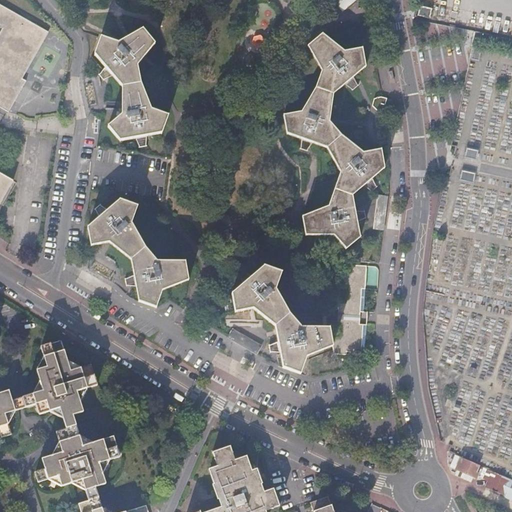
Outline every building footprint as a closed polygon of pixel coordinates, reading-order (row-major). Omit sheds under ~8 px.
[(318,0),(326,9),(337,0),(318,0)] [(418,14),(430,18),(433,8),(421,5),(418,14)] [(49,34),(0,6),(0,28),(4,31),(0,37),(0,107),(10,114),(27,83),(23,80),(49,34)] [(137,66),(154,44),(143,29),(117,45),(101,39),(94,57),(104,68),(99,76),(103,81),(111,76),(122,89),(122,117),(108,129),(121,143),(135,139),(140,148),(147,146),(147,137),(163,134),(168,116),(150,110),(140,84),(137,66)] [(341,138),(340,137),(328,124),(333,96),(344,86),(352,92),(358,87),(353,78),(365,69),(361,49),(344,52),(322,35),(306,47),(320,71),(314,89),(301,112),(282,116),(286,135),(301,141),(300,151),(306,153),(311,145),(325,150),(325,151),(340,174),(333,192),(328,208),(302,219),(306,239),(333,239),(345,253),(360,240),(357,225),(366,221),(364,214),(355,214),(353,199),(353,198),(363,189),(372,194),(377,190),(372,182),(383,171),(380,152),(363,155),(341,138)] [(378,111),(384,109),(387,99),(381,97),(375,100),(372,106),(378,111)] [(478,150),(467,148),(465,157),(476,159),(478,150)] [(0,206),(15,180),(0,171),(0,206)] [(475,174),(462,171),(460,179),(473,182),(475,174)] [(388,195),(377,193),(373,228),(384,229),(388,195)] [(110,243),(131,261),(135,277),(126,281),(127,286),(137,287),(140,302),(157,309),(165,291),(190,281),(186,262),(158,263),(146,249),(145,249),(132,225),(138,207),(120,201),(109,211),(101,205),(96,210),(100,219),(88,229),(91,247),(110,243)] [(118,273),(88,257),(83,266),(113,283),(118,273)] [(331,337),(333,346),(335,354),(347,355),(347,352),(351,353),(351,355),(365,355),(367,324),(361,324),(361,312),(365,312),(368,266),(353,265),(353,261),(351,261),(346,264),(346,272),(341,272),(338,310),(335,310),(331,314),(330,318),(334,323),(338,324),(337,337),(331,337)] [(331,337),(329,327),(302,328),(289,313),(288,312),(275,288),(282,270),(265,263),(253,273),(246,267),(240,271),(245,280),(232,290),(236,309),(254,306),(276,323),(276,324),(278,339),(269,343),(270,349),(280,350),(282,365),(300,372),(308,356),(333,346),(331,337)] [(262,344),(232,328),(227,337),(257,354),(262,344)] [(62,428),(73,424),(70,416),(80,412),(74,392),(94,386),(88,367),(67,374),(58,342),(39,348),(45,369),(35,373),(40,392),(20,399),(24,408),(33,406),(36,416),(57,409),(62,428)] [(0,438),(8,435),(2,415),(12,412),(5,391),(0,392),(0,438)] [(62,428),(52,431),(59,453),(39,459),(42,468),(32,472),(35,482),(55,475),(59,486),(79,479),(85,500),(96,496),(93,486),(102,483),(96,463),(116,457),(110,437),(80,446),(73,424),(62,428)] [(235,459),(230,445),(214,452),(218,465),(211,467),(216,482),(214,483),(219,497),(219,498),(222,506),(203,511),(202,511),(201,509),(192,511),(266,511),(265,509),(280,503),(274,486),(264,490),(256,468),(251,470),(245,455),(235,459)] [(475,478),(476,475),(477,473),(476,472),(479,465),(461,457),(456,469),(475,478)] [(511,480),(479,465),(476,472),(477,473),(476,475),(487,481),(485,488),(511,499),(511,480)] [(333,511),(328,495),(311,501),(314,511),(333,511)] [(100,511),(96,496),(85,500),(75,503),(77,511),(144,511),(142,504),(117,511),(100,511)]
